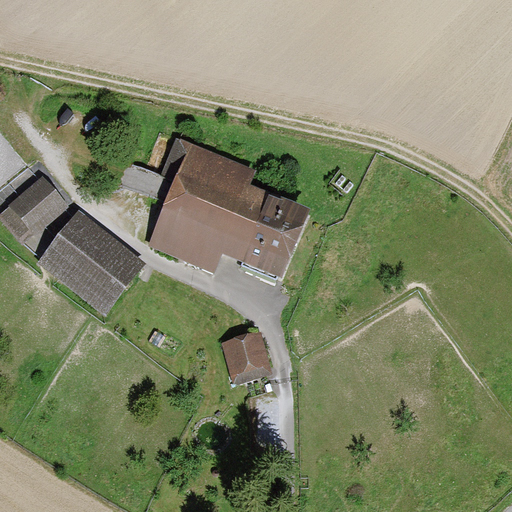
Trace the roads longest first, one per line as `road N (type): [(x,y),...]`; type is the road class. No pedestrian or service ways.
road 1 (track): [(0,62),(360,139),(447,178),(511,233)]
road 2 (track): [(0,112),(11,112),(96,222),(135,255),(254,310),(271,334),(290,511)]
